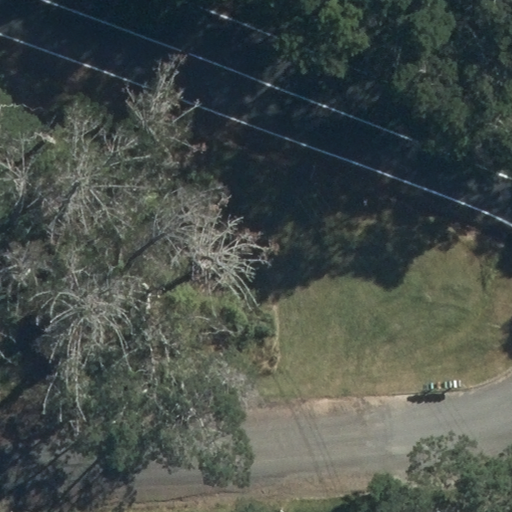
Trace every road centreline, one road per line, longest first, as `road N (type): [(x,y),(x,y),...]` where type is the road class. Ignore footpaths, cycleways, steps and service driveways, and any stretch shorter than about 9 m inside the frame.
road 1 (unclassified): [(0,470),(455,447),(511,406)]
road 2 (tertiary): [(44,0),(511,175)]
